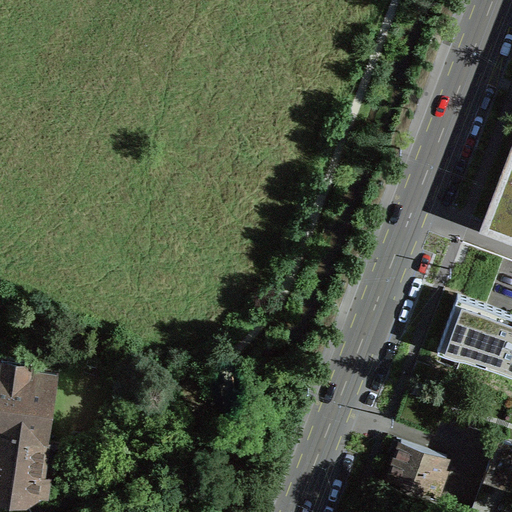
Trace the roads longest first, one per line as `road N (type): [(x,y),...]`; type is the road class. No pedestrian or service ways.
road 1 (track): [(223,511),(236,422),(226,375),(231,355),(286,288),(398,0)]
road 2 (secondary): [(295,511),(491,0)]
